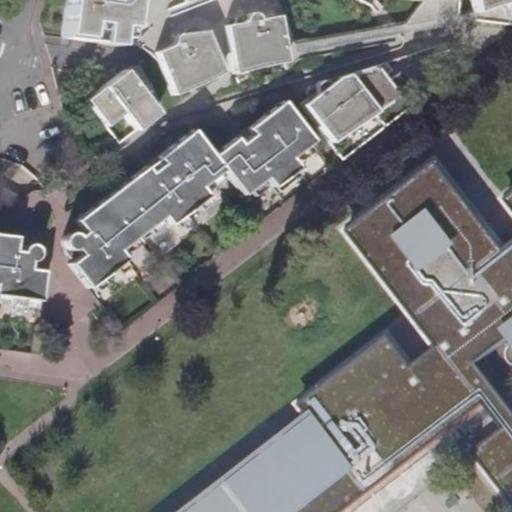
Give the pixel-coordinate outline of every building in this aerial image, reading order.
[(67,0),(61,40),(115,46),(117,38),(128,39),(132,0),(178,0),(181,5),(192,0),(67,0)] [(511,0),(469,0),(472,14),(506,11),(510,8),(511,7),(511,0)] [(284,62),(275,17),(255,21),(253,19),(250,17),(246,16),(243,19),(236,19),(233,21),(231,26),(222,27),(230,72),(284,62)] [(157,61),(170,97),(221,77),(204,33),(192,37),(186,33),(173,38),(170,46),(154,53),(157,61)] [(298,105),(328,144),(447,51),(420,60),(415,53),(322,82),(318,83),(315,87),(311,85),(307,86),(304,90),(305,94),(307,98),(298,105)] [(132,83),(122,72),(84,101),(105,128),(122,115),(134,132),(156,115),(148,105),(149,96),(141,85),(136,83),(132,83)] [(210,155),(207,151),(191,130),(155,157),(160,163),(148,171),(144,165),(105,196),(74,221),(82,232),(77,235),(73,233),(68,233),(64,235),(63,237),(62,243),(63,249),(71,261),(68,264),(86,288),(123,259),(117,250),(161,216),(169,224),(204,195),(198,187),(220,170),(241,195),(263,178),(271,187),(296,167),(289,158),(311,141),(280,100),(245,128),(249,133),(238,142),(233,137),(210,155)] [(302,403),(314,419),(190,511),(343,511),(485,402),(489,408),(501,422),(505,427),(476,450),(511,497),(511,195),(507,199),(511,205),(511,244),(507,249),(439,161),(350,231),(439,345),(414,365),(391,336),(302,403)] [(0,296),(37,302),(41,271),(35,270),(37,260),(35,249),(31,246),(27,245),(22,248),(20,251),(13,250),(14,238),(0,236),(0,296)] [(472,445),(501,422),(489,408),(460,431),(472,445)]
